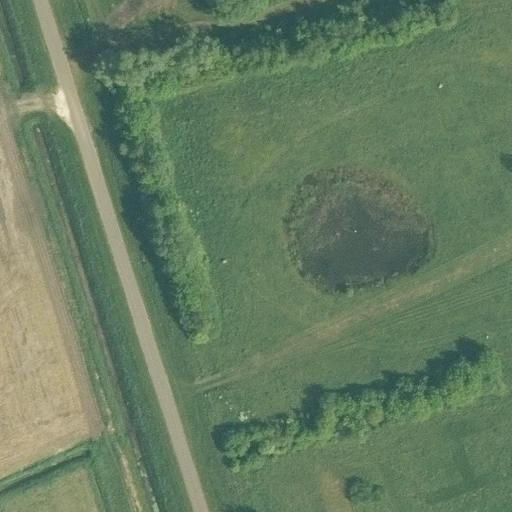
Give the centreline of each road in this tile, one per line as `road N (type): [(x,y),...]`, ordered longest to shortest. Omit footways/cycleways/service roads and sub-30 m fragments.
road 1 (unclassified): [(200,511),(40,0)]
road 2 (track): [(339,0),(65,79)]
